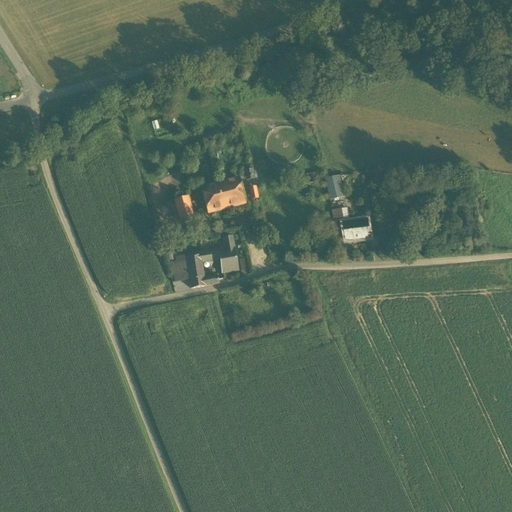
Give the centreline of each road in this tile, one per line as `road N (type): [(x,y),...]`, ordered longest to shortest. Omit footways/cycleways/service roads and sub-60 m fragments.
road 1 (unclassified): [(511,255),(297,266),(104,309)]
road 2 (residential): [(335,0),(278,30),(31,101)]
road 3 (unclassified): [(31,101),(42,160),(104,309)]
road 4 (unclassified): [(104,309),(184,511)]
